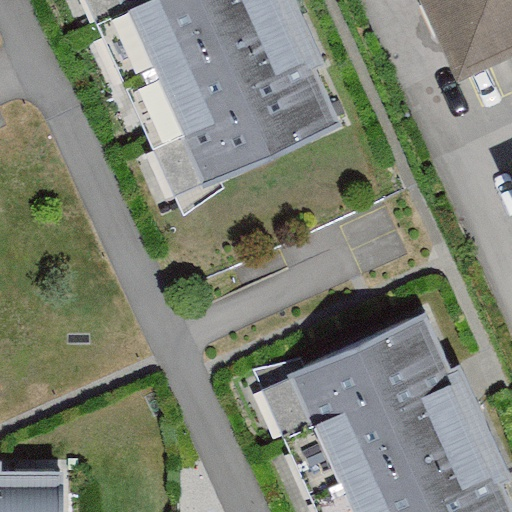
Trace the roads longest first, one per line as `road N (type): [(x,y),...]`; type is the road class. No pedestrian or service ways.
road 1 (residential): [(251,511),(16,0)]
road 2 (residential): [(388,0),(511,268)]
